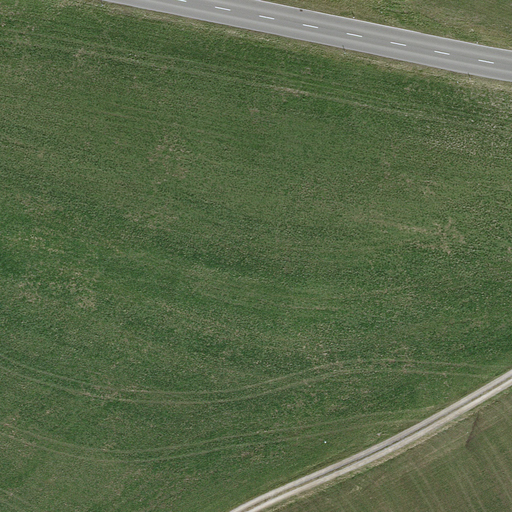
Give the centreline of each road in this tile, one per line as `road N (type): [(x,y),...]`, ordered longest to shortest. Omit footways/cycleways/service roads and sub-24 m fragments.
road 1 (tertiary): [(176,0),(511,66)]
road 2 (track): [(249,511),(454,418),(511,382)]
